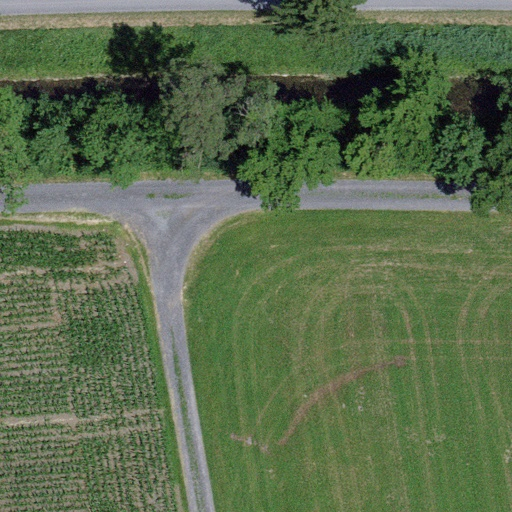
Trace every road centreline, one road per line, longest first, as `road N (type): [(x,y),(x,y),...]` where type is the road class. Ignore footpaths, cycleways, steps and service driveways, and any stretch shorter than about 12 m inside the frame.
road 1 (track): [(511,205),(0,206)]
road 2 (track): [(209,511),(157,201)]
road 3 (track): [(511,6),(255,0)]
